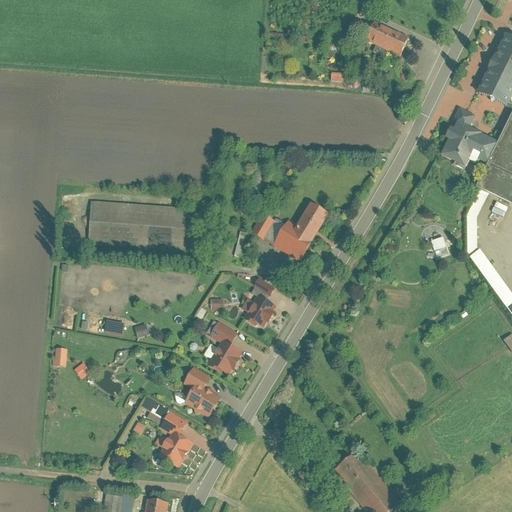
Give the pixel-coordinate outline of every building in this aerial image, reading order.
[(408,39),(373,23),(364,41),(399,58),(408,39)] [(506,102),(511,90),(511,38),(501,33),(472,92),(504,107),(506,102)] [(511,107),(495,143),(484,164),(473,187),(511,205),(511,107)] [(455,122),(466,128),(472,117),(455,108),(449,119),(455,122)] [(466,128),(455,122),(438,154),(462,166),(467,155),(484,164),(495,143),(466,128)] [(475,193),(464,220),(464,255),(497,306),(502,308),(510,304),(483,261),(483,264),(474,250),(474,221),(484,196),(475,193)] [(189,208),(97,202),(94,244),(186,250),(189,208)] [(304,264),(332,217),(314,206),(301,227),(290,220),(274,246),(304,264)] [(448,255),(444,238),(429,241),(433,258),(448,255)] [(214,301),(214,311),(226,311),(226,301),(214,301)] [(274,317),(269,314),(272,307),(259,301),(248,323),(261,329),(264,324),(269,327),(274,317)] [(127,325),(110,323),(109,332),(125,334),(127,325)] [(217,326),(209,339),(227,350),(235,337),(217,326)] [(149,327),(137,331),(139,339),(152,335),(149,327)] [(500,341),(510,357),(511,355),(511,336),(511,335),(500,341)] [(227,350),(215,368),(228,377),(244,354),(231,345),(227,350)] [(71,352),(59,350),(56,367),(69,368),(71,352)] [(86,364),(77,371),(84,380),(93,372),(86,364)] [(211,419),(222,399),(207,391),(214,380),(195,370),(186,387),(195,392),(188,406),(211,419)] [(190,422),(175,414),(166,430),(182,438),(190,422)] [(136,432),(144,436),(149,427),(141,423),(136,432)] [(171,460),(184,466),(196,443),(183,436),(180,442),(175,452),(171,460)] [(175,452),(180,442),(175,440),(170,449),(175,452)] [(162,457),(167,450),(161,446),(156,453),(162,457)] [(364,511),(395,511),(401,508),(361,456),(336,474),(364,511)] [(140,511),(142,500),(125,498),(123,511),(140,511)] [(169,511),(171,505),(149,501),(147,511),(169,511)]
